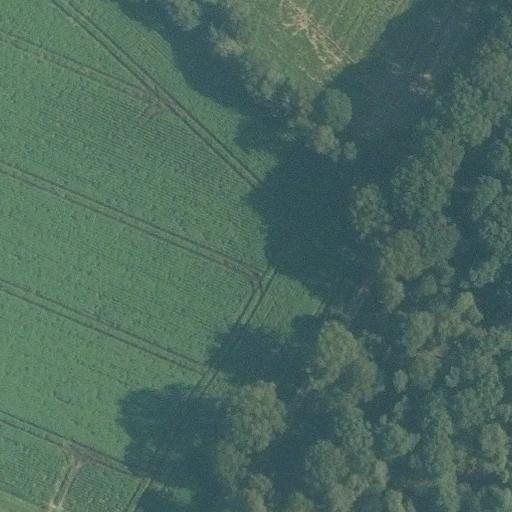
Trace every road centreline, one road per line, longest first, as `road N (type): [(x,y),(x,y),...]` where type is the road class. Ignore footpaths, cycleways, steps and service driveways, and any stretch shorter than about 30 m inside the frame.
road 1 (track): [(413,200),(223,511)]
road 2 (track): [(413,200),(194,0)]
road 3 (track): [(511,33),(413,200)]
